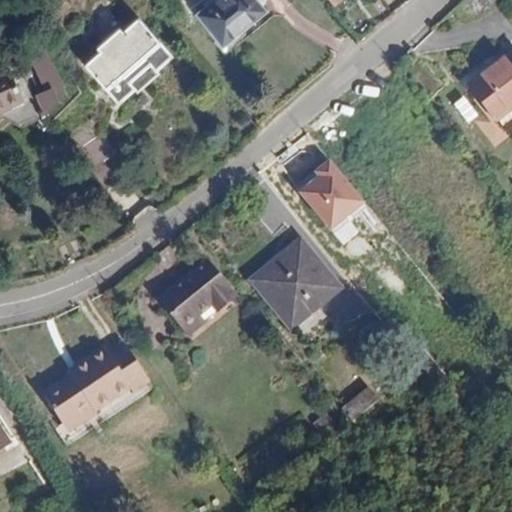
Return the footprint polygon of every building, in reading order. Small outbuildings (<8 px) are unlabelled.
[(182,0),(190,10),(203,0),(182,0)] [(254,0),(215,0),(210,4),(198,15),(222,44),(250,21),(263,11),(254,0)] [(118,46),(149,29),(139,17),(124,30),(120,26),(109,35),(118,46)] [(154,34),(149,29),(118,46),(84,64),(117,104),(134,88),(128,81),(116,68),(154,34)] [(172,55),(154,34),(116,68),(128,81),(139,71),(148,63),(156,70),(172,55)] [(84,64),(118,46),(109,35),(97,47),(100,51),(84,64)] [(41,112),(51,96),(46,86),(55,80),(46,59),(45,60),(36,40),(20,47),(39,87),(31,92),(41,112)] [(511,50),(467,86),(492,119),(511,103),(511,50)] [(5,68),(0,70),(0,110),(20,102),(5,68)] [(89,170),(103,160),(114,151),(76,96),(53,118),(89,170)] [(298,189),(340,234),(374,202),(333,157),(298,189)] [(89,170),(103,190),(117,180),(103,160),(89,170)] [(297,241),(250,279),(295,335),(321,314),(312,303),(333,286),(297,241)] [(203,260),(157,297),(184,333),(200,321),(195,314),(209,302),(212,304),(229,291),(203,260)] [(72,436),(157,387),(130,339),(44,387),(72,436)] [(340,409),(352,423),(378,401),(372,394),(366,387),(340,409)] [(314,422),(325,438),(340,429),(329,413),(314,422)]
